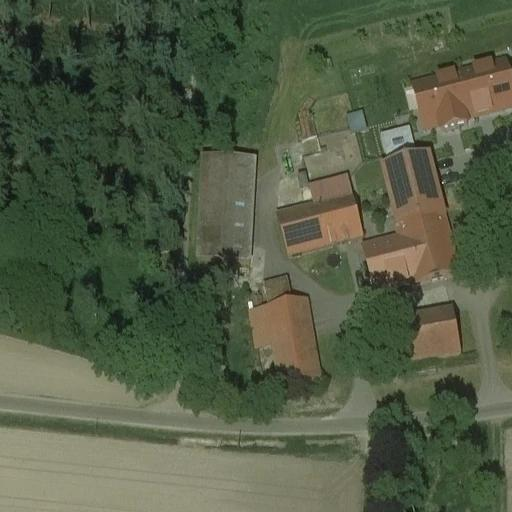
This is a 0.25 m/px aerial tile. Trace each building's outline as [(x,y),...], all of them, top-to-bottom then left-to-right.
[(511,92),(507,74),(493,77),(491,70),(474,74),(476,81),(456,86),(465,122),(507,111),(503,94),(511,92)] [(457,92),(435,98),(445,133),(467,128),(465,122),(457,92)] [(428,161),(384,173),(403,242),(415,286),(458,275),(428,161)] [(255,165),(205,162),(199,262),(249,265),(255,165)] [(353,200),(348,181),(310,191),(315,210),(353,200)] [(315,210),(277,219),(288,260),(364,241),(353,200),(315,210)] [(403,242),(365,251),(377,296),(415,286),(403,242)] [(307,303),(267,311),(281,390),(321,383),(307,303)] [(452,315),(392,325),(399,369),(460,358),(452,315)]
